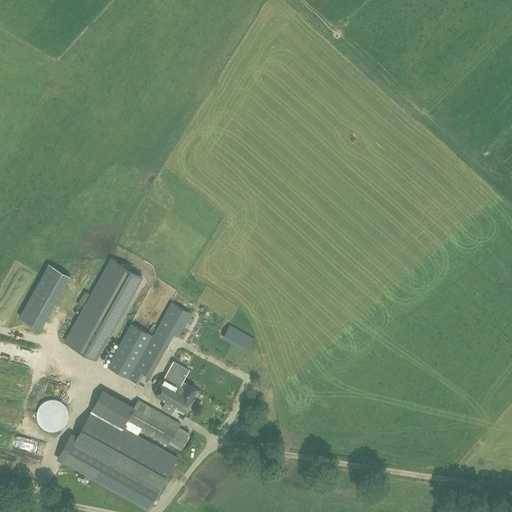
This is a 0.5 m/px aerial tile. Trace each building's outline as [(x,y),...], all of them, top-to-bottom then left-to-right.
[(112,259),(65,342),(88,355),(108,318),(116,322),(142,276),(120,264),(112,259)] [(153,335),(153,334),(131,323),(107,366),(129,377),(144,386),(173,334),(178,336),(191,313),(193,310),(188,308),(187,310),(172,302),(153,335)] [(254,338),(228,324),(204,311),(189,338),(238,366),(254,338)] [(186,412),(194,397),(194,396),(198,389),(179,379),(182,373),(170,367),(155,394),(186,412)] [(149,508),(157,495),(178,458),(137,435),(141,429),(168,444),(169,444),(182,449),(191,433),(179,426),(180,423),(138,399),(132,410),(102,393),(63,461),(149,508)] [(39,424),(40,425),(41,426),(43,428),(45,429),(46,429),(47,430),(49,431),(50,431),(52,431),(54,431),(56,431),(57,431),(59,430),(60,430),(62,429),(63,428),(64,427),(64,426),(66,425),(67,423),(68,421),(68,420),(69,419),(69,417),(69,416),(69,415),(69,414),(69,413),(69,412),(69,411),(68,410),(68,409),(67,408),(67,407),(66,405),(64,403),(63,403),(61,401),(60,401),(58,400),(57,400),(56,399),(54,399),(52,399),(49,399),(47,400),(46,401),(45,401),(43,402),(42,403),(42,404),(40,405),(39,407),(38,408),(38,409),(38,411),(37,412),(37,413),(37,414),(37,415),(37,416),(37,417),(37,418),(38,420),(38,422),(39,424)]
